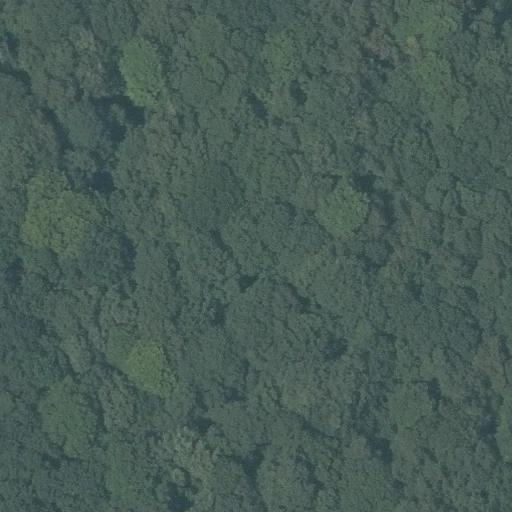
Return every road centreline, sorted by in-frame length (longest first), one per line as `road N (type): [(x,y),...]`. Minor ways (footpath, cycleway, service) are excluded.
road 1 (track): [(235,442),(248,388),(230,272),(170,125),(148,0)]
road 2 (track): [(391,511),(385,459),(370,442),(359,440),(295,483),(235,482)]
road 3 (track): [(504,511),(504,476),(485,468),(440,511)]
